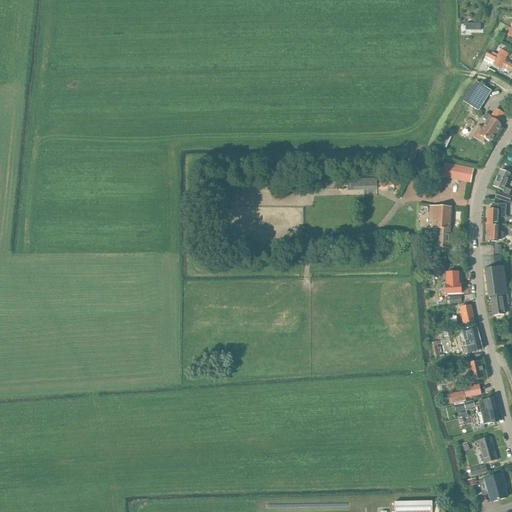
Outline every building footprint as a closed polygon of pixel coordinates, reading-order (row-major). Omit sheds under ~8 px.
[(501,50),(497,57),(500,59),(504,61),(508,54),(501,50)] [(487,53),(483,60),(484,60),(485,61),(489,63),(493,65),(497,57),(493,56),(491,55),(489,54),(489,53),(489,54),(487,53)] [(497,57),(493,65),(501,69),(501,68),(510,73),(510,72),(511,70),(511,68),(511,65),(504,62),(504,61),(500,59),(497,57)] [(475,81),(463,101),(478,111),(479,110),(491,91),(475,81)] [(483,142),(485,139),(491,142),(501,125),(490,118),(490,116),(485,113),(482,119),(487,122),(483,129),(479,127),(474,136),(483,142)] [(443,175),(470,181),(470,182),(473,170),(445,164),(443,175)] [(500,170),(493,186),(503,191),(502,192),(509,195),(510,190),(504,188),(507,179),(510,180),(511,176),(509,175),(509,174),(510,171),(504,168),(503,172),(500,170)] [(376,179),(353,179),(353,191),(377,190),(376,179)] [(496,198),(508,203),(510,197),(498,192),(496,198)] [(487,225),(497,225),(497,216),(504,217),(505,205),(492,205),(492,209),(487,209),(487,225),(486,225),(487,225)] [(431,207),(429,228),(432,228),(437,229),(437,238),(437,240),(437,248),(438,248),(448,249),(450,229),(451,208),(431,207)] [(496,242),(497,240),(501,240),(503,238),(503,234),(501,232),(497,232),(497,225),(487,225),(486,241),(496,242)] [(485,270),(488,297),(490,297),(492,316),(504,315),(503,305),(508,305),(503,267),(485,270)] [(446,273),(447,285),(445,285),(446,295),(461,294),(461,284),(459,285),(458,272),(446,273)] [(463,324),(474,322),(471,306),(460,308),(463,324)] [(477,329),(460,333),(465,354),(482,350),(477,329)] [(431,344),(435,360),(441,358),(437,342),(431,344)] [(469,376),(466,377),(467,382),(470,381),(471,382),(485,379),(481,361),(466,364),(468,372),(469,376)] [(444,369),(438,371),(440,379),(446,377),(444,369)] [(478,384),(462,388),(463,391),(465,398),(481,395),(478,384)] [(463,391),(449,395),(451,404),(454,404),(464,402),(464,401),(465,401),(465,398),(463,391)] [(477,409),(478,414),(496,410),(493,399),(478,402),(480,409),(477,409)] [(473,401),(464,404),(465,409),(475,407),(473,401)] [(484,425),(498,422),(498,421),(496,410),(478,414),(480,419),(482,418),(484,425)] [(457,419),(459,427),(469,425),(467,417),(457,419)] [(484,464),(494,461),(497,460),(491,437),(477,441),(484,464)] [(471,476),(487,472),(485,465),(470,470),(471,476)] [(492,502),(507,498),(503,485),(504,485),(501,475),(478,481),(482,496),(489,494),(492,502)] [(475,478),(467,481),(469,487),(477,484),(475,478)] [(432,511),(433,501),(394,502),(394,511),(432,511)]
